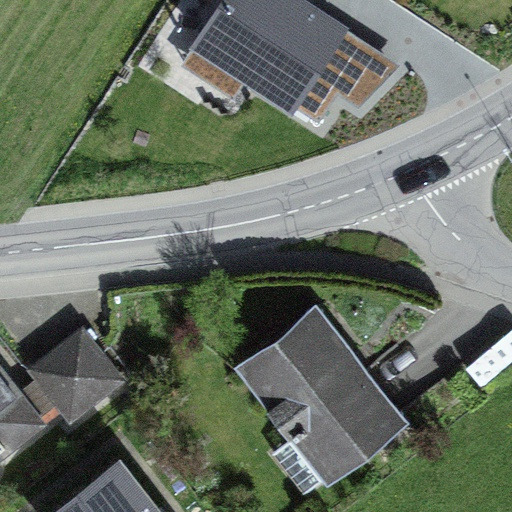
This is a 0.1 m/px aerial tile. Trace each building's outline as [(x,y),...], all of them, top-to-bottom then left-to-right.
[(340,21),(307,0),(219,0),(196,37),(291,98),(340,21)] [(408,428),(319,311),(234,375),(323,493),(408,428)] [(129,383),(85,332),(35,375),(79,426),(129,383)] [(0,473),(51,431),(0,369),(0,473)] [(160,511),(125,468),(71,511),(160,511)]
